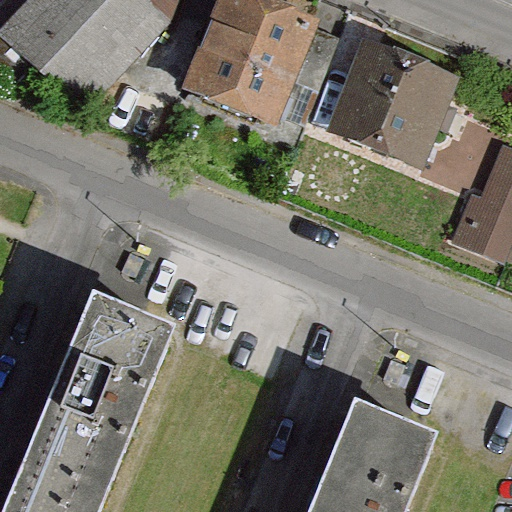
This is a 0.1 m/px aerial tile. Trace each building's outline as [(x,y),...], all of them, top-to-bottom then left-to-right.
[(164,16),(144,0),(30,0),(0,35),(0,75),(11,86),(34,60),(86,105),(164,16)] [(343,37),(249,0),(229,0),(220,25),(212,46),(195,88),(275,119),(293,74),(307,80),(299,100),(315,107),(343,37)] [(220,25),(212,21),(203,43),(212,46),(220,25)] [(452,85),(369,52),(339,128),(353,134),(351,140),(371,148),(372,144),(422,163),(452,85)] [(305,131),(315,107),(299,100),(307,80),(293,74),(275,119),(305,131)] [(474,202),(457,245),(507,265),(511,252),(511,155),(506,153),(485,206),(474,202)] [(94,511),(169,335),(96,305),(67,374),(57,370),(53,380),(47,393),(56,397),(7,511),(94,511)] [(398,511),(426,446),(353,416),(327,479),(319,475),(313,490),(307,504),(315,507),(313,511),(398,511)]
